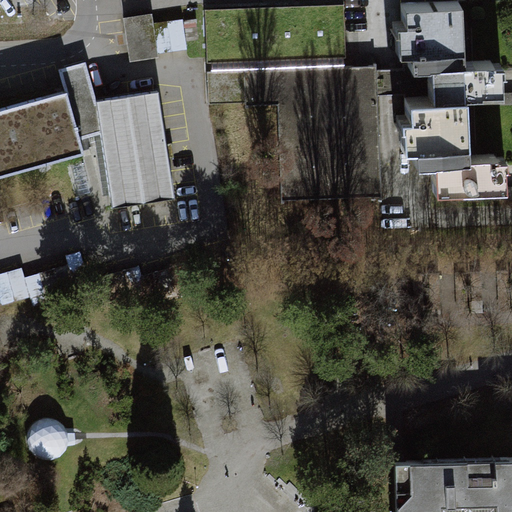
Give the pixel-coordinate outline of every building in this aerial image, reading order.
[(428,101),(408,102),(410,160),(472,158),(469,101),(502,99),(500,67),(468,68),(465,3),(401,6),(403,67),(427,66),(428,101)] [(342,6),(207,10),(208,61),(344,57),(342,6)] [(151,14),(124,18),(130,61),(158,58),(158,54),(186,50),(182,20),(153,23),(151,14)] [(95,138),(80,66),(57,73),(64,97),(0,116),(0,179),(82,156),(78,143),(95,138)] [(372,66),(203,73),(204,103),(274,100),(278,204),(377,200),(372,66)] [(155,95),(95,103),(111,212),(126,206),(145,206),(159,200),(171,199),(155,95)] [(0,265),(0,293),(1,298),(31,290),(22,259),(0,265)] [(33,424),(29,429),(27,435),(27,442),(30,448),(34,453),(39,457),(45,459),(52,458),(58,456),(64,451),(67,445),(68,438),(67,431),(63,425),(58,420),(51,418),(45,418),(38,420),(33,424)] [(511,511),(511,461),(394,464),(396,511),(511,511)]
